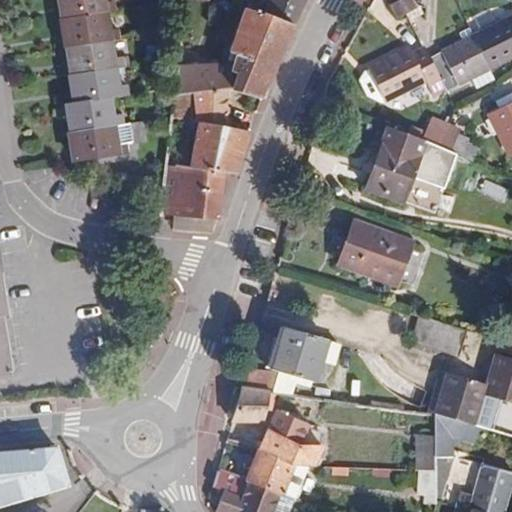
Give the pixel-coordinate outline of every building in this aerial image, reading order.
[(108,12),(115,11),(114,2),(106,3),(105,0),(59,0),(63,19),(108,12)] [(271,76),(306,0),(269,0),(269,2),(265,13),(260,11),(263,0),(248,0),(246,10),(232,52),(230,57),(237,60),(236,65),(239,75),(234,91),(262,99),(271,76)] [(265,13),(269,2),(263,0),(260,11),(265,13)] [(411,0),(403,0),(393,6),(398,17),(406,13),(415,8),(411,0)] [(224,49),(232,52),(246,10),(238,7),(224,49)] [(415,8),(406,13),(410,20),(419,15),(415,8)] [(111,31),(108,12),(63,19),(67,47),(112,39),(120,38),(118,29),(111,31)] [(511,17),(473,36),(490,69),(511,58),(511,17)] [(473,36),(470,28),(461,33),(464,41),(473,36)] [(473,36),(464,41),(429,58),(446,92),(472,78),(490,69),(473,36)] [(112,39),(67,47),(71,74),(117,67),(124,66),(123,58),(115,59),(112,39)] [(434,100),(446,93),(446,92),(429,58),(424,49),(414,54),(411,50),(369,70),(385,103),(425,83),(434,100)] [(195,90),(229,89),(230,66),(176,66),(174,86),(174,91),(191,91),(195,90)] [(117,67),(71,74),(76,101),(112,96),(129,93),(127,84),(119,85),(117,67)] [(477,88),(494,79),(490,69),(472,78),(477,88)] [(381,105),(385,103),(369,70),(366,72),(360,80),(367,96),(381,105)] [(236,173),(250,131),(228,127),(229,89),(195,90),(196,115),(199,115),(194,162),(178,160),(177,164),(168,163),(164,214),(175,215),(213,218),(220,219),(225,172),(236,173)] [(191,115),(191,91),(174,91),(172,116),(191,115)] [(511,94),(496,102),(500,110),(511,103),(511,94)] [(112,96),(76,101),(67,102),(72,131),(116,124),(122,124),(121,114),(115,115),(112,96)] [(511,103),(500,110),(489,115),(511,156),(511,155),(511,103)] [(424,141),(438,147),(439,146),(448,125),(432,119),(422,141),(424,141)] [(119,143),(116,124),(72,131),(76,159),(127,152),(126,143),(119,143)] [(448,125),(439,146),(468,159),(473,146),(467,144),(469,138),(458,135),(460,130),(448,125)] [(422,141),(389,128),(366,189),(402,202),(406,195),(410,197),(416,181),(411,178),(424,141),(422,141)] [(211,231),(213,218),(175,215),(174,227),(211,231)] [(397,286),(411,244),(355,223),(338,265),(397,286)] [(0,314),(5,314),(11,314),(0,247),(0,314)] [(0,372),(14,370),(5,314),(0,314),(0,321),(7,364),(0,365),(0,372)] [(460,360),(467,335),(419,319),(411,342),(460,360)] [(279,372),(298,377),(316,383),(324,359),(334,361),(339,344),(281,328),(269,370),(279,372)] [(481,388),(478,398),(511,409),(511,362),(491,356),(485,376),(481,388)] [(243,387),(273,392),(279,372),(269,370),(268,372),(248,369),(243,387)] [(273,392),(293,396),(298,377),(279,372),(273,392)] [(481,388),(485,376),(479,375),(476,386),(481,388)] [(469,430),(470,424),(478,398),(481,388),(476,386),(443,376),(440,387),(430,418),(438,420),(469,430)] [(272,397),(273,392),(243,387),(235,386),(228,409),(235,411),(231,423),(264,421),(269,396),(272,397)] [(425,417),(430,418),(440,387),(434,386),(425,417)] [(257,454),(284,460),(319,464),(327,446),(318,444),(319,439),(316,438),(317,426),(315,410),(292,403),(288,414),(277,410),(260,450),(257,454)] [(438,479),(438,439),(421,440),(420,476),(438,479)] [(58,446),(0,452),(0,505),(69,485),(58,446)] [(247,481),(276,490),(278,485),(284,487),(287,476),(279,473),(284,460),(257,454),(247,481)] [(458,505),(456,511),(504,511),(511,484),(511,474),(484,465),(470,509),(458,505)] [(240,498),(247,481),(217,471),(211,487),(224,492),(240,498)] [(216,511),(268,511),(276,490),(247,481),(240,498),(224,492),(216,511)]
